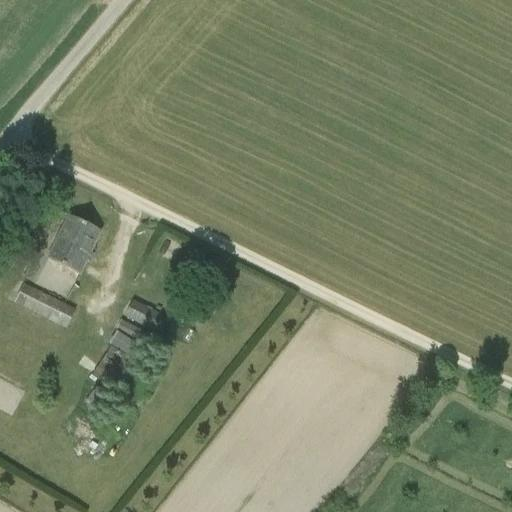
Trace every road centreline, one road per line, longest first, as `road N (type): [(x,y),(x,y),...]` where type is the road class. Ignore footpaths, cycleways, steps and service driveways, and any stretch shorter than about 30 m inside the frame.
road 1 (track): [(511,386),(9,135)]
road 2 (unclassified): [(0,145),(124,0)]
